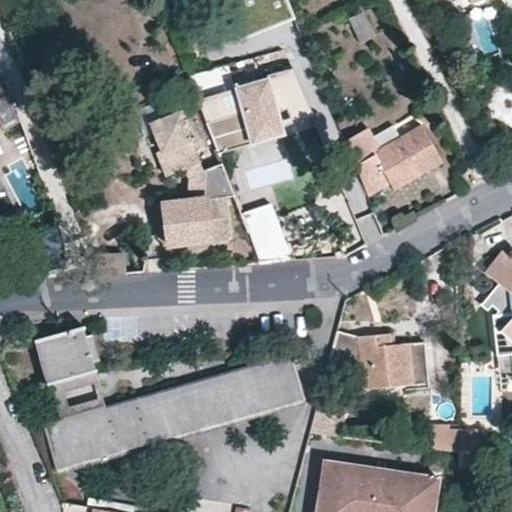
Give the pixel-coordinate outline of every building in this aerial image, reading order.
[(224,0),(239,36),(278,20),(269,0),(224,0)] [(292,15),(286,0),(269,0),(278,20),(292,15)] [(362,12),(347,19),(359,42),(372,35),(362,12)] [(233,88),(239,108),(202,119),(215,152),(280,133),(265,79),(233,88)] [(195,99),(202,119),(239,108),(233,88),(195,99)] [(0,124),(18,115),(5,90),(0,92),(0,124)] [(141,137),(154,132),(151,123),(161,118),(156,103),(131,112),(141,137)] [(189,172),(190,175),(188,194),(193,195),(193,199),(161,203),(165,243),(183,241),(185,239),(229,234),(222,196),(231,194),(216,158),(200,165),(179,111),(161,118),(151,123),(154,132),(161,149),(157,151),(166,176),(187,168),(189,172)] [(388,183),(391,187),(440,159),(420,125),(378,148),(370,136),(365,126),(344,139),(362,185),(383,173),(388,183)] [(354,173),(339,179),(353,212),(368,206),(354,173)] [(362,185),(366,195),(388,183),(383,173),(362,185)] [(255,263),(289,260),(269,202),(238,213),(255,263)] [(229,241),(229,234),(185,239),(183,241),(185,247),(229,241)] [(94,263),(95,274),(122,272),(121,251),(92,253),(94,263)] [(489,297),(502,307),(492,318),(496,355),(511,354),(511,357),(511,260),(502,252),(484,273),(498,285),(489,297)] [(489,297),(482,306),(492,315),(492,318),(502,307),(489,297)] [(304,405),(290,357),(102,409),(91,370),(106,366),(95,327),(32,345),(45,393),(53,391),(62,422),(46,427),(58,472),(304,405)] [(362,382),(363,389),(413,384),(414,389),(428,388),(424,342),(390,347),(382,347),(379,336),(355,338),(338,332),(327,374),(362,382)] [(382,347),(390,347),(389,335),(379,336),(382,347)] [(317,411),(311,433),(339,437),(344,417),(317,411)] [(460,430),(450,430),(449,451),(460,453),(460,430)] [(460,453),(468,453),(470,430),(460,430),(460,453)] [(377,472),(376,479),(341,474),(342,467),(323,464),(316,511),(433,511),(437,492),(438,480),(422,477),(420,485),(391,481),(391,473),(385,472),(386,464),(378,463),(377,472)] [(342,467),(341,474),(376,479),(377,472),(342,467)] [(391,473),(391,481),(420,485),(422,477),(391,473)] [(147,511),(148,508),(88,498),(86,507),(116,511),(147,511)]
